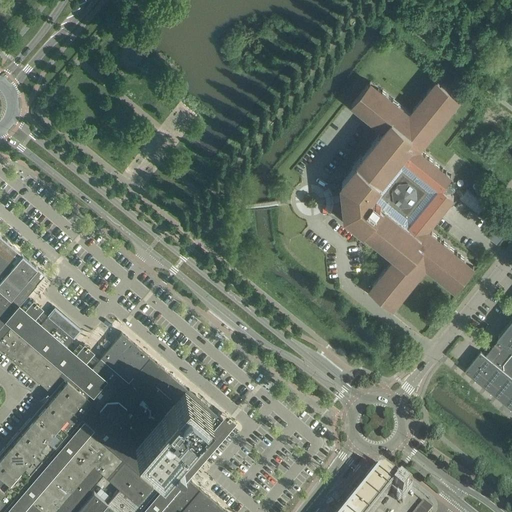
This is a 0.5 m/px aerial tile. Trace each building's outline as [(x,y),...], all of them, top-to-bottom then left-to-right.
[(385,129),(343,180),(344,189),(344,193),(345,201),(345,205),(346,214),(368,231),(370,233),(389,248),(398,256),(396,259),(395,258),(373,285),(374,286),(371,289),(392,307),(393,306),(395,304),(396,302),(396,303),(421,272),(427,266),(430,268),(443,279),(445,281),(452,286),(453,286),(457,288),(472,270),(475,266),(466,259),(432,232),(431,233),(427,229),(433,222),(450,201),(454,196),(446,189),(453,189),(456,185),(453,182),(446,183),(452,175),(451,175),(419,148),(422,144),(423,144),(450,111),(452,108),(458,101),(457,101),(460,97),(438,79),(432,88),(431,87),(413,109),(414,110),(412,113),(383,90),(382,91),(370,81),(352,104),(361,111),(363,112),(378,125),(379,124),(385,129)] [(460,198),(479,213),(484,206),(485,206),(486,204),(483,202),(483,201),(467,189),(460,198)] [(492,218),(496,221),(501,215),(498,212),(492,218)] [(505,219),(501,215),(496,221),(500,225),(505,219)] [(500,225),(504,228),(509,222),(505,219),(500,225)] [(490,238),(498,244),(508,231),(504,228),(500,225),(490,238)] [(0,325),(19,303),(45,273),(0,235),(0,325)] [(65,347),(39,325),(41,322),(29,312),(19,303),(0,325),(0,337),(12,324),(22,332),(33,342),(33,344),(48,357),(50,356),(60,365),(60,367),(69,376),(74,380),(77,380),(93,393),(79,408),(80,415),(83,417),(83,420),(72,433),(69,433),(63,441),(63,444),(60,447),(57,448),(50,455),(51,458),(47,462),(44,462),(44,463),(44,465),(43,467),(41,467),(36,473),(36,475),(35,476),(32,477),(29,480),(7,506),(7,509),(4,511),(156,511),(157,511),(159,511),(173,496),(179,488),(179,485),(183,480),(182,479),(179,477),(175,473),(174,473),(169,479),(166,479),(145,461),(126,445),(108,428),(98,420),(97,407),(105,398),(115,386),(94,368),(92,370),(90,367),(92,366),(81,356),(67,345),(65,347)] [(41,322),(39,325),(65,347),(67,345),(81,329),(54,306),(41,322)] [(511,407),(511,318),(498,336),(500,337),(486,355),(481,351),(466,370),(511,407)] [(0,347),(5,352),(22,332),(12,324),(0,337),(0,347)] [(207,406),(199,398),(186,387),(161,366),(149,356),(135,344),(121,331),(92,366),(90,367),(92,370),(94,368),(115,386),(105,398),(97,407),(98,420),(108,428),(126,445),(145,461),(166,479),(169,479),(174,473),(175,473),(176,473),(208,435),(222,419),(207,406)] [(17,362),(33,344),(33,342),(22,332),(5,352),(17,362)] [(17,362),(32,375),(48,357),(33,344),(17,362)] [(48,357),(32,375),(44,386),(60,367),(60,365),(50,356),(48,357)] [(60,367),(44,386),(54,394),(69,376),(60,367)] [(69,376),(54,394),(34,416),(63,441),(69,433),(72,433),(83,420),(83,417),(80,415),(79,408),(93,393),(77,380),(74,380),(69,376)] [(63,444),(63,441),(34,416),(32,419),(29,417),(13,436),(44,463),(44,462),(47,462),(51,458),(50,455),(57,448),(60,447),(63,444)] [(0,451),(0,455),(1,456),(29,480),(32,477),(35,476),(36,475),(36,473),(41,467),(43,467),(44,465),(44,463),(13,436),(0,451)] [(0,456),(0,500),(7,506),(29,480),(1,456),(0,456)] [(379,468),(343,511),(370,511),(391,487),(402,496),(407,488),(399,482),(399,483),(379,468)] [(179,485),(179,488),(173,496),(186,507),(182,511),(227,511),(185,475),(182,479),(183,480),(179,485)] [(160,511),(182,511),(186,507),(173,496),(159,511),(160,511)] [(423,501),(419,506),(426,511),(429,511),(432,508),(423,501)]
